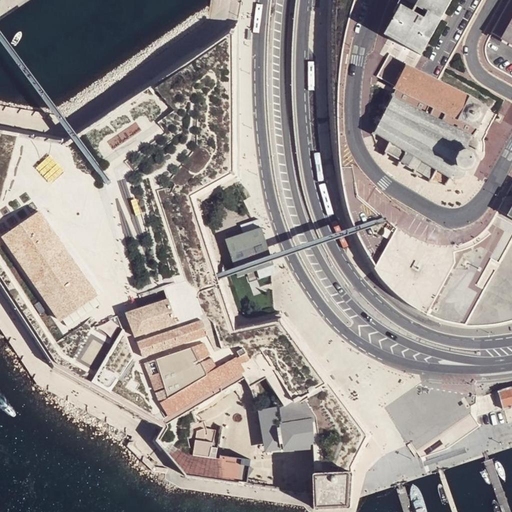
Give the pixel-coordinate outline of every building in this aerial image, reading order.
[(400,0),(393,12),(397,14),(385,35),(422,55),(434,33),(449,6),(452,0),(400,0)] [(313,492),(248,482),(189,475),(178,462),(169,451),(163,444),(161,442),(158,439),(164,427),(54,364),(0,281),(0,134),(0,133),(17,136),(69,146),(84,136),(83,135),(126,106),(126,107),(230,35),(233,36),(233,172),(191,196),(217,277),(218,281),(220,286),(234,331),(281,321),(326,383),(328,387),(366,439),(352,468),(351,471),(354,471),(356,466),(372,435),(281,310),(275,311),(249,317),(246,317),(244,317),(241,315),(238,311),(205,209),(205,205),(206,201),(209,198),(235,183),(240,181),(239,20),(74,131),(65,137),(0,125),(0,288),(52,369),(159,429),(161,430),(155,440),(163,450),(186,476),(313,494),(313,492)] [(511,21),(502,39),(511,45),(511,21)] [(405,67),(388,58),(377,78),(394,87),(405,67)] [(394,93),(396,99),(473,137),(475,137),(482,134),(495,111),(490,108),(491,107),(468,92),(468,93),(407,63),(394,88),(396,89),(394,93)] [(396,99),(394,93),(392,94),(393,98),(388,108),(385,106),(384,108),(387,109),(382,120),(379,118),(377,122),(380,123),(376,132),(373,133),(374,136),(377,134),(390,142),(384,157),(386,158),(388,153),(400,160),(398,163),(400,164),(398,167),(413,175),(415,173),(416,173),(432,182),(433,183),(448,185),(449,186),(450,184),(454,179),(454,178),(456,178),(458,179),(460,179),(462,178),(463,178),(464,176),(466,175),(466,173),(467,173),(476,170),(483,158),(481,155),(485,149),(485,148),(485,145),(485,144),(485,142),(485,141),(485,140),(485,139),(484,137),(483,136),(482,134),(475,137),(473,137),(396,99)] [(127,446),(153,471),(165,473),(166,468),(156,466),(133,445),(139,434),(41,381),(0,318),(0,110),(61,121),(63,124),(67,121),(65,117),(48,114),(0,105),(0,326),(38,384),(132,436),(127,446)] [(4,237),(62,321),(64,319),(96,297),(98,295),(54,231),(40,212),(4,237)] [(243,225),(245,233),(226,239),(239,277),(257,271),(260,279),(272,275),(277,273),(260,219),(255,221),(243,225)] [(455,247),(454,244),(452,245),(441,246),(431,245),(419,241),(408,235),(398,228),(391,239),(375,267),(378,270),(386,282),(397,293),(409,302),(428,314),(457,262),(455,252),(455,247)] [(66,366),(0,263),(0,275),(56,362),(92,382),(93,381),(66,366)] [(96,297),(64,319),(68,326),(88,313),(101,304),(96,297)] [(140,309),(129,313),(138,338),(179,323),(174,311),(170,299),(140,309)] [(181,329),(140,343),(145,358),(210,335),(202,321),(181,329)] [(100,369),(93,381),(92,382),(111,393),(113,390),(121,378),(135,356),(125,330),(123,329),(100,369)] [(205,344),(147,364),(157,392),(167,388),(167,391),(158,394),(160,402),(161,404),(169,417),(244,371),(240,364),(248,358),(242,348),(236,352),(238,357),(236,358),(235,357),(216,369),(205,344)] [(245,374),(244,371),(169,417),(170,419),(172,422),(191,410),(242,379),(245,378),(247,377),(245,374)] [(247,377),(245,378),(250,388),(261,382),(256,372),(247,377)] [(511,387),(500,391),(500,392),(501,392),(504,408),(503,408),(503,410),(511,407),(511,387)] [(113,390),(111,393),(170,426),(161,442),(163,444),(174,425),(154,414),(150,411),(137,404),(113,390)] [(260,407),(262,420),(279,417),(279,405),(260,407)] [(471,414),(417,451),(417,452),(422,458),(448,449),(480,427),(471,414)] [(311,421),(279,422),(279,417),(262,420),(265,443),(269,447),(271,448),(276,449),(280,448),(281,450),(314,450),(311,421)] [(221,456),(217,455),(218,447),(213,446),(215,429),(203,428),(199,423),(197,424),(196,441),(189,475),(248,482),(248,481),(249,476),(250,468),(251,459),(243,458),(233,456),(221,455),(221,456)] [(161,430),(159,429),(152,440),(161,451),(163,450),(155,440),(161,430)] [(417,451),(411,444),(409,446),(415,454),(417,452),(417,451)] [(350,507),(353,472),(331,473),(315,473),(315,508),(350,507)]
